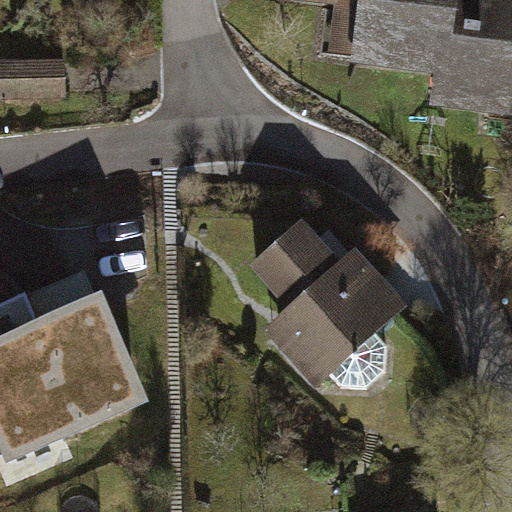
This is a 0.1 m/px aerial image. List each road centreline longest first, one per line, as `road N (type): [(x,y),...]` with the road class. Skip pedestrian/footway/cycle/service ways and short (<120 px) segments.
road 1 (residential): [(219,115),(356,169),(427,228),(478,323),(511,440)]
road 2 (residential): [(0,165),(171,144),(219,115)]
road 3 (residential): [(219,115),(189,57),(188,0)]
